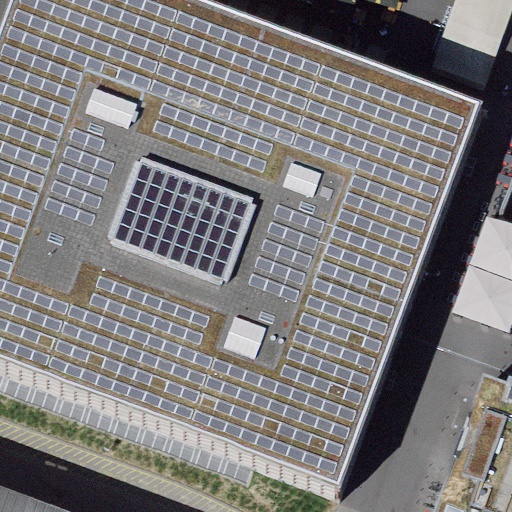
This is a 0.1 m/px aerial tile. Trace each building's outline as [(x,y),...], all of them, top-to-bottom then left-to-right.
[(285,56),(136,0),(20,0),(0,54),(0,393),(249,487),(254,472),(337,503),(401,336),(479,129),(285,56)] [(511,3),(501,0),(467,0),(466,7),(437,88),(495,109),(511,60),(511,3)] [(501,290),(511,255),(511,228),(486,221),(468,280),(501,290)] [(511,511),(511,381),(482,371),(429,511),(511,511)] [(27,511),(0,502),(0,511),(27,511)]
